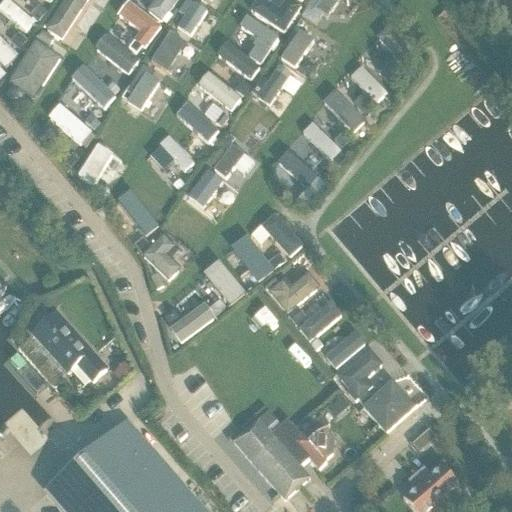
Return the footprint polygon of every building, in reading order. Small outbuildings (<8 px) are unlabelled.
[(34,23),(7,0),(6,0),(0,7),(0,12),(25,34),(34,23)] [(88,0),(64,0),(45,30),(62,41),(88,0)] [(155,0),(147,11),(162,23),(179,0),(155,0)] [(264,0),(256,0),(249,11),(283,35),(302,7),(291,0),(285,0),(279,10),(264,0)] [(311,0),(301,16),(316,26),(322,17),(327,19),(340,0),(311,0)] [(162,27),(129,2),(118,15),(140,33),(128,49),(136,55),(142,47),(145,50),(162,27)] [(191,40),(207,15),(195,6),(194,7),(187,3),(179,15),(186,20),(178,31),(191,40)] [(48,12),(39,4),(29,15),(38,23),(48,12)] [(278,38),(247,17),(239,29),(256,40),(253,46),(255,47),(249,57),(261,65),(278,38)] [(312,26),(302,20),(298,26),(308,32),(312,26)] [(376,38),(393,55),(376,71),(390,86),(392,84),(396,88),(423,61),(419,58),(421,56),(391,24),(376,38)] [(55,39),(42,31),(37,39),(49,47),(55,39)] [(300,32),(280,60),(295,70),(314,42),(300,32)] [(19,51),(28,41),(18,33),(9,42),(19,51)] [(106,35),(94,50),(128,76),(140,61),(106,35)] [(62,57),(35,40),(6,84),(33,101),(62,57)] [(251,86),(261,73),(228,48),(218,61),(251,86)] [(141,112),(160,82),(152,77),(154,73),(143,66),(123,98),(127,101),(126,103),(141,112)] [(83,67),(70,81),(102,112),(116,98),(114,96),(120,90),(112,83),(106,89),(83,67)] [(261,78),(251,93),(258,98),(270,106),(291,75),(279,67),(268,83),(261,78)] [(351,78),(365,93),(354,104),(367,118),(379,107),(377,105),(387,94),(361,68),(351,78)] [(242,98),(208,73),(198,87),(231,112),(242,98)] [(243,83),(236,93),(245,99),(252,90),(243,83)] [(353,135),(365,123),(334,92),(322,104),(353,135)] [(208,148),(219,136),(187,107),(176,119),(208,148)] [(98,126),(106,116),(99,110),(91,120),(98,126)] [(81,150),(92,138),(61,111),(50,123),(81,150)] [(221,129),(229,119),(222,114),(214,124),(221,129)] [(235,136),(241,127),(236,123),(230,132),(235,136)] [(312,125),(302,135),(331,163),(341,153),(312,125)] [(115,159),(118,161),(126,144),(104,134),(87,170),(105,179),(115,159)] [(225,152),(235,139),(229,134),(219,148),(225,152)] [(343,149),(351,140),(344,134),(336,143),(343,149)] [(194,164),(169,137),(159,146),(160,147),(149,157),(163,172),(174,162),(184,173),(185,172),(187,175),(191,171),(189,169),(194,164)] [(253,163),(231,147),(213,171),(225,181),(234,169),(243,176),(253,163)] [(289,156),(278,168),(308,194),(296,207),(304,214),(326,189),(289,156)] [(71,172),(79,163),(73,157),(65,167),(71,172)] [(311,167),(309,169),(319,178),(328,169),(326,167),(311,167)] [(204,214),(224,188),(208,176),(189,202),(204,214)] [(185,186),(179,180),(173,186),(178,192),(185,186)] [(169,213),(162,208),(155,217),(163,222),(169,213)] [(304,246),(275,215),(261,228),(290,259),(304,246)] [(149,243),(142,235),(134,241),(140,249),(149,243)] [(163,235),(142,257),(169,282),(181,269),(171,260),(180,251),(163,235)] [(285,263),(280,255),(268,263),(274,271),(285,263)] [(246,301),(219,268),(204,281),(230,313),(246,301)] [(165,287),(159,274),(150,278),(157,291),(165,287)] [(265,287),(287,315),(320,288),(309,274),(292,287),(286,279),(280,284),(275,279),(265,287)] [(310,343),(342,316),(331,303),(298,330),(310,343)] [(215,319),(204,304),(170,330),(181,345),(215,319)] [(227,312),(221,304),(210,312),(217,320),(227,312)] [(306,318),(297,308),(286,317),(295,327),(306,318)] [(93,384),(106,372),(55,316),(33,337),(68,376),(77,367),(93,384)] [(215,334),(228,350),(244,337),(230,321),(215,334)] [(333,372),(363,348),(355,338),(325,363),(333,372)] [(317,352),(323,347),(318,340),(311,346),(317,352)] [(383,366),(371,352),(339,380),(349,391),(347,394),(355,404),(358,401),(363,407),(374,398),(369,392),(375,387),(368,379),(383,366)] [(47,384),(58,412),(51,415),(56,428),(72,422),(68,412),(75,409),(64,378),(47,384)] [(429,380),(418,387),(426,399),(437,392),(429,380)] [(386,434),(416,408),(394,383),(363,409),(386,434)] [(350,407),(342,397),(327,410),(336,420),(350,407)] [(258,421),(232,444),(284,503),(309,480),(300,469),(308,461),(318,472),(325,466),(326,462),(332,456),(333,438),(327,432),(328,428),(320,420),(301,437),(287,422),(280,427),(268,414),(258,422),(258,421)] [(195,511),(122,428),(49,491),(67,511),(195,511)] [(420,455),(435,442),(432,439),(428,434),(413,446),(418,452),(420,455)] [(420,472),(415,477),(444,511),(454,502),(452,499),(461,492),(439,467),(427,479),(420,472)] [(442,511),(444,511),(415,477),(409,482),(415,489),(402,500),(412,511),(442,511)]
